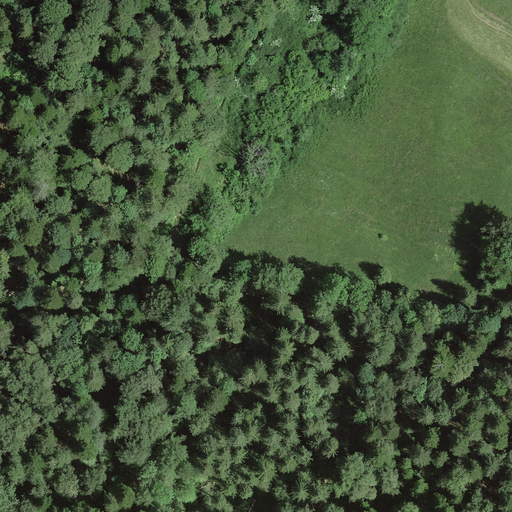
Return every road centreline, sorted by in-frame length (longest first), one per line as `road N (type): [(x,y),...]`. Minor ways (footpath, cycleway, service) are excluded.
road 1 (track): [(0,79),(19,72),(185,248),(200,228),(244,56),(278,0)]
road 2 (track): [(185,248),(343,356),(457,375),(511,364)]
